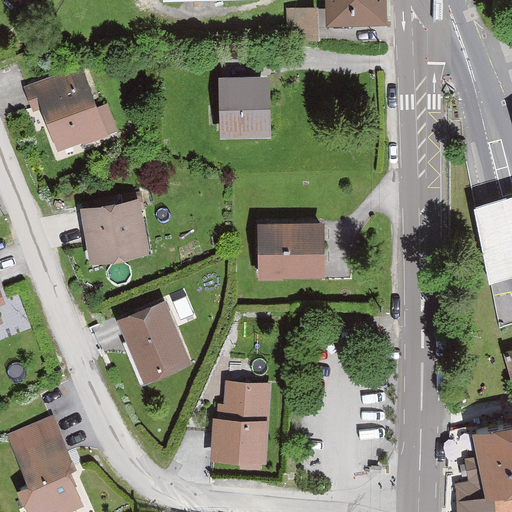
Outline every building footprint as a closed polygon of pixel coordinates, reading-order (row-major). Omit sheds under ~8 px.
[(383,17),(383,0),(332,0),(333,19),(383,17)] [(317,9),(297,10),(289,10),(290,40),(318,38),(317,9)] [(38,106),(47,104),(62,145),(82,138),(89,140),(116,129),(108,104),(97,108),(83,69),(31,87),(38,106)] [(245,124),(264,124),(263,82),(225,82),(227,130),(245,129),(245,124)] [(143,242),(144,248),(150,247),(148,234),(143,234),(137,209),(142,207),(139,193),(96,200),(98,208),(85,211),(93,257),(126,251),(125,245),(143,242)] [(511,193),(510,194),(476,204),(492,281),(511,274),(511,193)] [(286,266),(328,263),(326,221),(265,224),(268,272),(286,272),(286,266)] [(126,251),(144,248),(143,242),(125,245),(126,251)] [(511,318),(511,293),(499,296),(503,320),(511,318)] [(162,302),(122,318),(145,376),(185,359),(162,302)] [(231,418),(225,418),(222,417),(219,453),(266,457),(272,383),(233,381),(232,404),(231,418)] [(62,468),(69,465),(48,417),(8,434),(28,481),(18,486),(29,511),(51,511),(76,501),(62,468)] [(511,511),(511,421),(477,430),(482,455),(467,458),(468,464),(460,466),(462,474),(470,472),(472,481),(459,484),(464,511),(511,511)]
